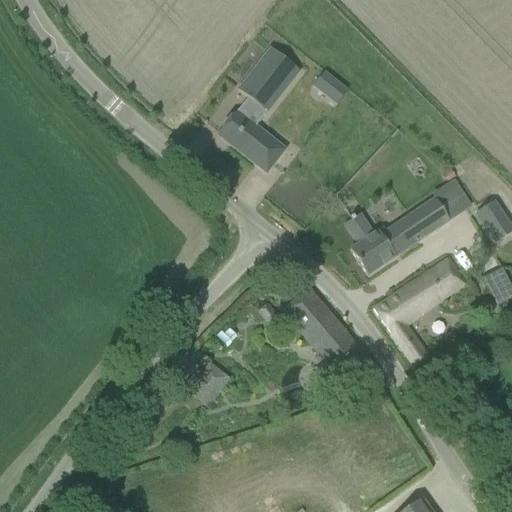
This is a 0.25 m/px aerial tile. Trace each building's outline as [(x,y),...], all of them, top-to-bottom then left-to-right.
[(235,113),(216,137),(265,175),(283,152),(254,129),(266,114),(261,110),(293,69),(269,51),(237,92),(247,100),(235,114),(235,113)] [(334,84),(322,98),(334,107),(345,93),(334,84)] [(360,119),(323,157),(345,179),(382,141),(360,119)] [(360,216),(343,227),(356,247),(349,252),(366,278),(448,223),(437,206),(433,201),(384,234),(382,230),(373,236),(360,216)] [(475,217),(494,246),(511,233),(511,232),(493,205),(475,217)] [(372,311),(414,369),(427,360),(416,345),(404,328),(461,283),(444,259),(372,311)] [(480,280),(495,308),(511,299),(511,289),(501,269),(480,280)] [(281,314),(293,329),(332,373),(333,372),(354,397),(379,376),(308,291),(281,314)] [(257,313),(268,327),(278,318),(266,305),(257,313)] [(210,366),(191,389),(209,404),(228,380),(210,366)] [(405,511),(427,511),(420,501),(405,511)]
